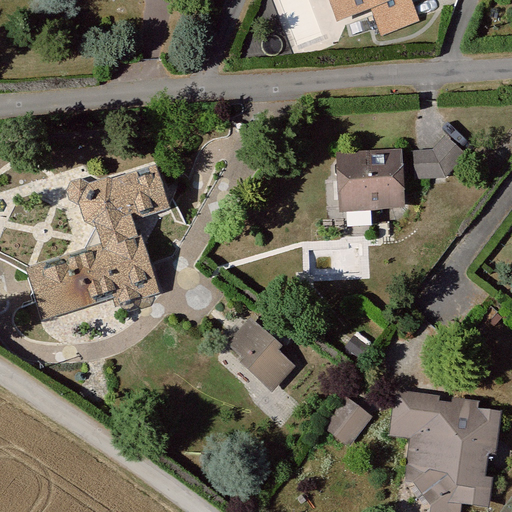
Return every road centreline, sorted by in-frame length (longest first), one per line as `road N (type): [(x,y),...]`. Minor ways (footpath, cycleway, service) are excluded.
road 1 (residential): [(0,107),(511,70)]
road 2 (residential): [(0,371),(201,511)]
